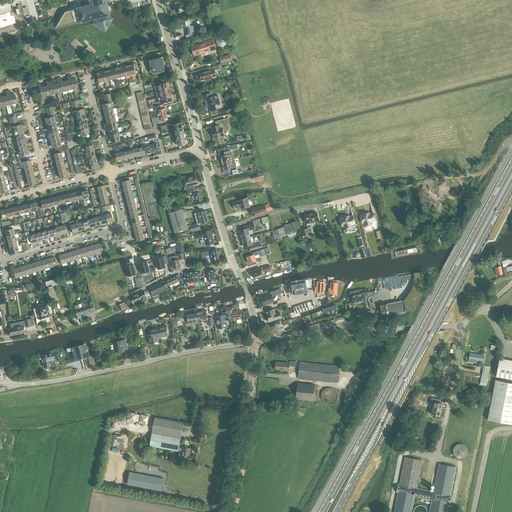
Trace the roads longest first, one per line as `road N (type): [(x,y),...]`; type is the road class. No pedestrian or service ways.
road 1 (unclassified): [(314,511),(511,149)]
road 2 (primary): [(511,165),(323,511)]
road 3 (primary): [(336,511),(511,183)]
road 4 (tertiary): [(255,342),(333,325),(461,325),(511,283)]
road 5 (tertiary): [(0,384),(255,342)]
road 6 (residential): [(0,337),(95,312),(178,271),(234,265)]
road 7 (tertiary): [(228,511),(255,342)]
road 8 (track): [(390,511),(403,451),(461,465),(451,511)]
road 9 (tertiary): [(199,150),(155,0)]
road 10 (residential): [(4,263),(124,230)]
